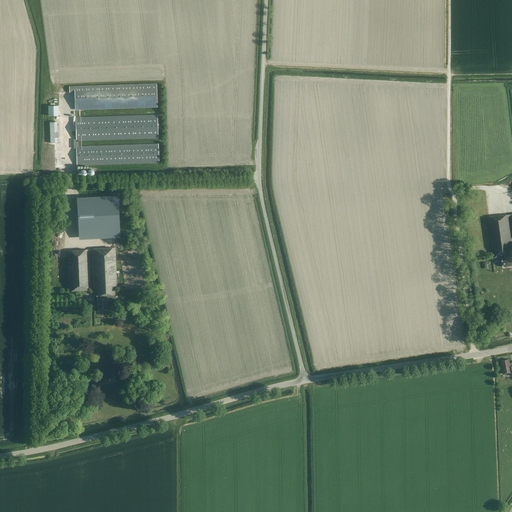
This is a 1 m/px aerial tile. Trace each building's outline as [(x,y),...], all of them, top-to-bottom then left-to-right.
[(69,92),(75,92),(75,111),(157,108),(157,102),(156,96),(156,88),(156,86),(156,83),(69,86),(69,92)] [(59,115),(58,104),(48,105),(48,115),(59,115)] [(157,123),(157,114),(75,117),(76,139),(73,139),(74,146),(76,146),(77,165),(159,163),(158,144),(79,146),(78,141),(158,138),(158,129),(161,129),(161,123),(157,123)] [(79,233),(120,231),(118,196),(77,198),(79,233)] [(493,258),(502,257),(503,267),(511,265),(511,253),(511,247),(511,214),(488,217),(493,258)] [(118,298),(115,247),(73,250),(73,258),(67,258),(68,291),(90,290),(89,251),(92,251),(94,295),(97,295),(97,310),(109,310),(108,298),(118,298)] [(509,372),(510,375),(511,375),(511,365),(510,366),(510,363),(509,359),(501,360),(502,365),(501,365),(503,374),(509,372)]
